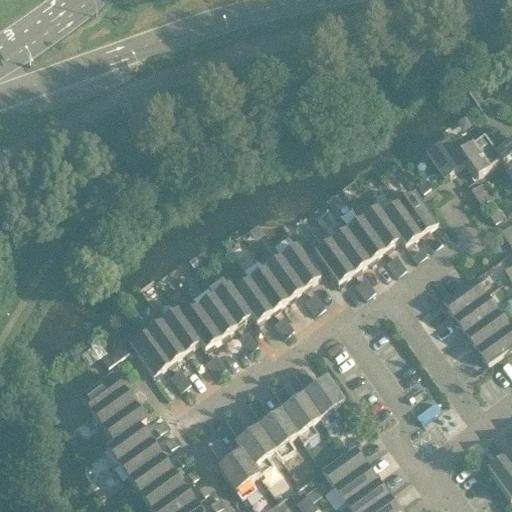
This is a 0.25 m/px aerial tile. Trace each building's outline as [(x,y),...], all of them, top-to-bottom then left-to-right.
[(461,160),(462,159),(451,143),(427,160),(444,185),(466,169),(467,168),(461,160)] [(484,143),(462,159),(461,160),(467,168),(466,169),(478,184),(500,168),(501,167),(495,159),(496,159),(484,143)] [(511,184),(511,183),(511,147),(496,159),(495,159),(501,167),(500,168),(511,184)] [(424,184),(416,190),(423,199),(431,194),(424,184)] [(471,195),(476,203),(486,196),(480,188),(471,195)] [(486,196),(476,203),(481,210),(491,203),(486,196)] [(415,197),(398,209),(421,241),(438,229),(415,197)] [(405,253),(421,241),(398,209),(384,220),(383,220),(401,245),(400,246),(405,253)] [(385,257),(400,246),(401,245),(383,220),(384,220),(379,213),(362,225),(385,257)] [(495,229),(505,222),(499,215),(490,222),(495,229)] [(362,225),(347,236),(370,268),(385,257),(362,225)] [(501,237),(506,244),(511,239),(511,232),(510,230),(501,237)] [(347,236),(331,247),(354,279),(370,268),(347,236)] [(239,237),(233,241),(237,245),(238,246),(243,242),(242,241),(239,237)] [(427,250),(433,257),(442,250),(437,243),(427,250)] [(338,291),(354,279),(331,247),(315,259),(338,291)] [(281,263),(304,295),(320,283),(297,251),(281,263)] [(412,261),(417,269),(427,262),(421,254),(412,261)] [(386,268),(392,276),(401,269),(396,261),(386,268)] [(194,262),(190,265),(191,268),(194,271),(198,267),(197,265),(194,262)] [(281,263),(266,274),(288,306),(304,295),(281,263)] [(406,276),(401,269),(392,276),(397,283),(406,276)] [(509,283),(511,280),(511,269),(503,276),(509,283)] [(266,274),(250,285),(273,317),(288,306),(266,274)] [(355,291),(360,298),(370,291),(365,284),(355,291)] [(454,323),(486,300),(474,284),(442,307),(454,323)] [(257,329),(273,317),(250,285),(235,296),(234,297),(252,322),(257,329)] [(230,289),(214,301),(237,333),(252,322),(234,297),(235,296),(230,289)] [(375,298),(370,291),(360,298),(366,305),(375,298)] [(310,314),(320,307),(315,300),(305,307),(310,314)] [(454,323),(465,339),(497,316),(486,300),(454,323)] [(214,301),(198,312),(221,344),(237,333),(214,301)] [(325,315),(320,307),(310,314),(316,321),(325,315)] [(198,312),(183,323),(201,349),(200,349),(205,356),(221,344),(198,312)] [(179,316),(162,328),(185,360),(200,349),(201,349),(183,323),(179,316)] [(465,339),(476,354),(508,332),(497,316),(465,339)] [(279,336),(289,330),(284,322),(274,329),(279,336)] [(169,371),(185,360),(162,328),(147,339),(169,371)] [(294,337),(289,330),(279,336),(284,344),(294,337)] [(511,353),(511,337),(508,332),(476,354),(488,371),(511,353)] [(243,352),(253,345),(248,338),(238,345),(243,352)] [(153,383),(169,371),(147,339),(130,351),(153,383)] [(96,343),(90,348),(99,361),(106,357),(96,343)] [(258,352),(253,345),(243,352),(248,359),(258,352)] [(116,354),(122,364),(130,359),(123,349),(116,354)] [(116,354),(109,359),(115,369),(122,364),(116,354)] [(115,369),(109,359),(101,364),(108,374),(115,369)] [(206,368),(211,375),(221,368),(216,361),(206,368)] [(226,375),(221,368),(211,375),(217,382),(226,375)] [(293,379),(298,386),(308,379),(303,372),(293,379)] [(171,383),(176,390),(185,383),(180,376),(171,383)] [(80,402),(92,418),(124,395),(112,379),(80,402)] [(308,379),(298,386),(304,393),(313,387),(308,379)] [(191,390),(185,383),(176,390),(181,397),(191,390)] [(321,425),(320,426),(326,434),(340,423),(334,416),(344,409),(327,385),(303,401),(321,425)] [(271,395),(276,402),(285,395),(280,388),(271,395)] [(92,418),(103,433),(135,411),(124,395),(92,418)] [(285,395),(276,402),(281,410),(291,403),(285,395)] [(303,401),(281,417),(298,441),(298,442),(303,450),(317,439),(312,432),(320,426),(321,425),(303,401)] [(248,411),(253,418),(263,411),(258,404),(248,411)] [(146,427),(135,411),(103,433),(114,448),(114,449),(139,431),(140,432),(146,427)] [(263,411),(253,418),(259,426),(268,419),(263,411)] [(281,417),(259,434),(276,458),(275,458),(281,466),(295,456),(289,448),(298,442),(298,441),(281,417)] [(226,427),(231,434),(241,428),(235,420),(226,427)] [(160,440),(169,433),(164,425),(155,432),(160,440)] [(241,428),(231,434),(236,442),(246,435),(241,428)] [(150,447),(140,432),(139,431),(114,449),(114,448),(107,453),(118,470),(150,447)] [(260,481),(281,466),(275,458),(276,458),(259,434),(236,450),(241,458),(242,457),(260,481)] [(171,455),(181,448),(175,441),(166,448),(171,455)] [(208,450),(213,457),(223,450),(218,443),(208,450)] [(130,485),(162,462),(150,447),(118,470),(130,485)] [(228,457),(223,450),(213,457),(219,464),(228,457)] [(334,493),(366,470),(354,454),(322,476),(334,493)] [(182,471),(192,464),(186,456),(177,463),(182,471)] [(250,488),(260,481),(242,457),(241,458),(219,474),(242,506),(256,495),(250,488)] [(173,478),(162,462),(130,485),(141,501),(173,478)] [(510,507),(511,506),(511,474),(504,464),(487,475),(510,507)] [(334,493),(345,508),(377,485),(366,470),(334,493)] [(193,486),(203,480),(198,472),(188,479),(193,486)] [(141,501),(148,511),(158,511),(184,494),(173,478),(141,501)] [(345,508),(347,511),(372,511),(388,501),(377,485),(345,508)] [(205,502),(214,495),(209,488),(199,495),(205,502)] [(191,511),(195,509),(184,494),(158,511),(191,511)] [(299,511),(307,511),(312,509),(307,501),(297,508),(299,511)] [(396,511),(388,501),(372,511),(396,511)] [(211,511),(223,511),(225,511),(220,503),(210,510),(211,511)]
